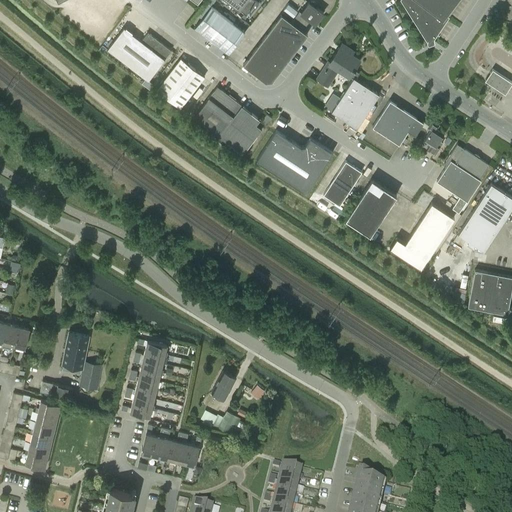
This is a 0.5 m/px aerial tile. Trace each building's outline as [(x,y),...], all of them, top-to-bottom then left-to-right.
[(218,9),(222,3),(217,0),(214,0),(211,5),(218,9)] [(227,0),(248,16),(258,3),(254,0),(227,0)] [(400,0),(413,20),(428,1),(428,0),(400,0)] [(456,0),(428,0),(428,1),(446,14),(456,0)] [(449,16),(446,14),(428,1),(413,20),(427,42),(433,40),(449,16)] [(299,11),(291,21),(302,30),(310,20),(315,24),(323,13),(308,2),(300,12),(299,11)] [(195,27),(229,53),(245,32),(211,6),(195,27)] [(281,14),(243,64),(265,81),(272,80),(307,33),(302,30),(291,21),(281,14)] [(124,27),(107,49),(146,78),(142,83),(149,89),(153,84),(148,80),(165,59),(171,50),(152,35),(148,32),(141,41),(124,27)] [(327,85),(338,69),(348,76),(349,74),(353,77),(355,78),(359,72),(353,68),(359,59),(351,54),(353,51),(342,43),(329,62),(328,61),(317,78),(327,85)] [(180,107),(205,76),(181,58),(157,89),(180,107)] [(509,88),(511,82),(511,81),(493,69),(488,76),(485,80),(505,93),(509,88)] [(333,92),(324,106),(331,111),(357,128),(379,94),(355,78),(354,77),(353,79),(340,97),(333,92)] [(194,116),(218,134),(242,153),(262,128),(256,124),(260,119),(241,104),(217,86),(194,116)] [(421,126),(423,122),(423,121),(390,100),(373,126),(388,136),(399,143),(408,130),(415,135),(421,126)] [(264,128),(272,118),(266,114),(259,123),(264,128)] [(430,130),(423,140),(430,145),(427,150),(434,155),(443,142),(439,140),(444,133),(437,128),(439,125),(432,120),(428,126),(427,128),(430,130)] [(306,193),(333,152),(310,137),(305,145),(301,146),(276,130),(256,160),(306,193)] [(446,165),(436,180),(460,196),(455,204),(461,209),(467,201),(481,179),(479,178),(488,165),(463,148),(462,150),(459,148),(457,147),(456,146),(444,163),(446,165)] [(362,171),(345,160),(323,194),(339,205),(362,171)] [(370,235),(396,195),(372,178),(345,218),(370,235)] [(466,220),(492,237),(511,206),(511,196),(491,183),(466,220)] [(390,248),(420,268),(453,217),(432,202),(405,243),(396,237),(390,248)] [(492,237),(466,220),(458,233),(483,250),(492,237)] [(453,241),(461,246),(465,240),(457,234),(453,241)] [(511,286),(511,276),(488,272),(475,269),(468,306),(507,313),(511,286)] [(462,274),(459,287),(465,288),(468,275),(462,274)] [(15,284),(8,283),(6,292),(12,293),(15,284)] [(9,322),(0,320),(0,341),(4,342),(9,322)] [(9,322),(4,342),(12,344),(11,347),(14,347),(20,325),(9,322)] [(20,325),(14,347),(16,348),(16,345),(25,347),(30,328),(20,325)] [(64,363),(63,368),(81,372),(78,385),(96,389),(101,364),(84,360),(89,335),(69,331),(62,362),(64,363)] [(146,345),(145,349),(167,354),(168,352),(165,351),(167,345),(147,340),(146,341),(146,345)] [(167,354),(144,349),(142,358),(162,362),(164,356),(167,357),(167,354)] [(32,366),(37,367),(41,352),(35,351),(32,366)] [(161,368),(162,362),(142,358),(140,366),(163,372),(163,370),(160,369),(161,368)] [(140,366),(138,375),(158,380),(159,374),(162,375),(163,372),(140,366)] [(224,397),(236,375),(224,369),(212,391),(224,397)] [(138,375),(136,384),(159,389),(159,387),(156,387),(158,380),(138,375)] [(43,380),(40,391),(70,398),(73,388),(43,380)] [(159,389),(136,384),(134,392),(153,397),(155,392),(158,392),(159,389)] [(252,390),(259,395),(264,390),(256,384),(252,390)] [(152,404),(153,397),(134,392),(132,401),(154,407),(155,405),(152,404)] [(36,409),(57,414),(60,403),(40,398),(38,407),(36,407),(36,409)] [(131,406),(130,410),(149,415),(150,409),(154,410),(154,407),(132,401),(131,406)] [(157,408),(157,412),(168,414),(167,418),(172,419),(173,413),(157,408)] [(35,420),(54,425),(57,414),(36,409),(35,411),(37,412),(35,420)] [(212,424),(216,415),(205,409),(201,418),(203,419),(212,424)] [(247,412),(240,409),(238,413),(245,417),(247,412)] [(223,418),(218,427),(226,431),(227,429),(231,431),(235,425),(237,426),(241,418),(227,410),(224,416),(223,418)] [(35,420),(33,428),(31,428),(31,430),(52,435),(54,425),(35,420)] [(30,441),(49,446),(52,435),(31,430),(30,433),(32,433),(30,441)] [(140,451),(148,453),(147,456),(149,456),(154,434),(145,432),(140,451)] [(154,434),(149,456),(152,457),(152,454),(158,456),(163,436),(154,434)] [(158,456),(165,457),(165,460),(166,461),(172,438),(163,436),(158,456)] [(172,438),(166,461),(169,461),(170,459),(176,460),(181,440),(172,438)] [(176,460),(183,462),(182,465),(184,465),(190,442),(181,440),(176,460)] [(30,441),(28,450),(26,449),(25,451),(47,456),(49,446),(30,441)] [(199,444),(190,442),(184,465),(187,466),(188,463),(194,464),(199,444)] [(47,456),(25,451),(25,454),(27,454),(25,462),(44,467),(47,456)] [(280,473),(302,478),(303,476),(300,476),(302,468),(282,463),(280,473)] [(380,474),(363,469),(362,473),(359,473),(358,480),(361,480),(353,511),(376,511),(378,506),(379,502),(383,485),(378,484),(380,474)] [(302,478),(280,473),(277,481),(297,486),(299,481),(301,481),(302,478)] [(297,486),(277,481),(275,490),(298,496),(298,494),(295,493),(297,486)] [(126,511),(132,492),(111,487),(107,503),(105,508),(104,511),(126,511)] [(298,496),(275,490),(273,499),(293,504),(294,498),(297,499),(298,496)] [(291,511),(293,504),(273,499),(271,508),(288,511),(293,511),(294,511),(291,511)] [(191,510),(198,511),(211,511),(212,506),(193,501),(191,510)]
